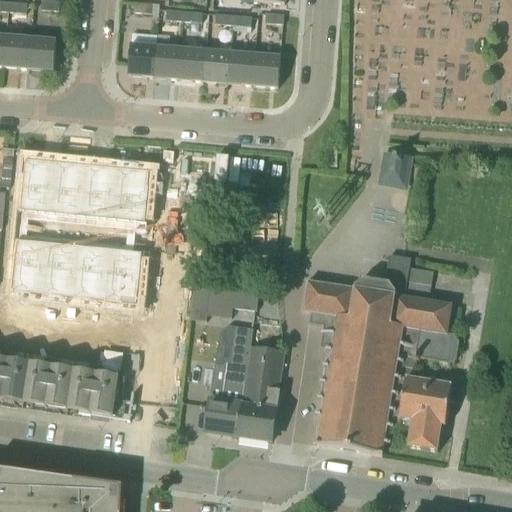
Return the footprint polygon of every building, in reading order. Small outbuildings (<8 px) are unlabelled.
[(59,3),(41,2),(41,13),(59,14),(59,3)] [(0,13),(8,15),(9,4),(0,3),(0,13)] [(8,15),(27,16),(28,6),(9,4),(8,15)] [(152,6),(134,5),(133,15),(151,17),(152,6)] [(183,25),(184,14),(166,13),(165,23),(183,25)] [(184,14),(183,25),(202,26),(203,16),(184,14)] [(284,27),(284,18),(284,17),(265,15),(265,25),(284,27)] [(233,29),(234,18),(215,16),(215,27),(233,29)] [(234,18),(233,29),(251,30),(252,19),(234,18)] [(29,72),(32,42),(7,40),(4,70),(29,72)] [(32,42),(29,72),(54,74),(57,44),(32,42)] [(154,81),(156,50),(131,48),(129,79),(154,81)] [(206,54),(204,85),(229,87),(231,56),(231,49),(221,48),(220,55),(206,54)] [(179,83),(181,52),(156,50),(154,81),(179,83)] [(204,85),(206,54),(181,52),(179,83),(204,85)] [(253,89),(256,58),(231,56),(229,87),(253,89)] [(256,58),(253,89),(278,91),(281,60),(256,58)] [(337,169),(338,152),(338,145),(328,144),(327,168),(327,169),(337,169)] [(377,188),(409,193),(414,159),(382,155),(377,188)] [(13,164),(3,163),(1,180),(12,181),(13,173),(13,164)] [(25,166),(20,216),(136,227),(135,236),(147,237),(148,227),(146,227),(151,178),(151,175),(25,163),(25,166)] [(133,255),(18,244),(13,294),(12,297),(138,309),(138,306),(143,258),(145,258),(146,247),(134,246),(133,255)] [(413,363),(417,364),(420,364),(420,362),(450,367),(457,362),(459,345),(455,339),(453,339),(455,327),(450,327),(453,309),(428,304),(431,288),(408,284),(410,271),(411,262),(390,258),(385,286),(365,282),(355,289),(355,292),(308,284),(303,315),(311,316),(309,327),(324,329),(320,350),(326,351),(318,402),(324,403),(317,448),(383,458),(387,430),(390,413),(396,414),(402,379),(400,379),(402,363),(399,363),(400,359),(414,361),(413,363)] [(259,298),(239,296),(195,291),(192,321),(208,322),(208,317),(232,320),(233,311),(257,314),(259,298)] [(11,328),(12,317),(4,316),(2,326),(11,328)] [(12,317),(11,328),(19,329),(21,318),(12,317)] [(28,330),(30,320),(21,318),(19,329),(28,330)] [(46,322),(37,321),(35,331),(44,332),(46,322)] [(46,322),(44,332),(52,334),(54,323),(46,322)] [(54,323),(52,334),(61,335),(63,325),(54,323)] [(70,326),(68,336),(77,338),(79,327),(70,326)] [(85,339),(87,328),(79,327),(77,338),(85,339)] [(87,328),(85,339),(94,340),(96,330),(87,328)] [(102,342),(104,331),(96,330),(94,340),(102,342)] [(102,342),(111,343),(113,332),(104,331),(102,342)] [(121,333),(113,332),(111,343),(119,344),(121,334),(121,333)] [(252,350),(254,335),(237,332),(231,371),(215,369),(205,435),(238,440),(252,350)] [(285,355),(252,350),(238,440),(271,445),(285,355)] [(123,357),(106,355),(103,371),(95,370),(94,375),(0,361),(0,399),(3,400),(25,404),(46,407),(68,410),(90,414),(112,417),(111,420),(113,420),(114,420),(115,411),(121,412),(126,375),(121,374),(123,357)] [(414,382),(417,364),(413,363),(414,361),(400,359),(399,363),(402,363),(400,379),(402,379),(396,414),(390,413),(387,430),(410,433),(408,450),(438,454),(442,429),(446,429),(450,405),(457,406),(459,393),(452,392),(452,388),(414,382)] [(115,506),(116,492),(116,491),(103,489),(103,490),(68,485),(53,483),(23,479),(9,477),(0,475),(0,511),(114,511),(115,506)]
